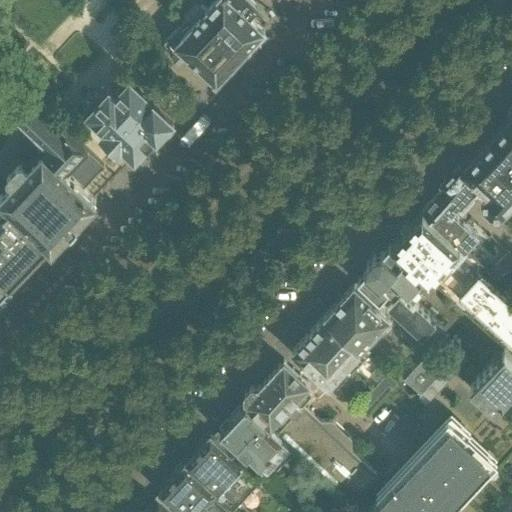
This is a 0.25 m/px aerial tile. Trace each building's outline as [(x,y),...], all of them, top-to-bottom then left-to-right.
[(215,79),(214,79),(216,81),(217,79),(231,63),(232,64),(233,62),(248,46),(206,8),(201,4),(200,3),(199,3),(196,0),(182,16),(185,19),(169,37),(168,36),(164,41),(181,65),(189,55),(214,78),(215,79)] [(213,0),(206,8),(248,46),(249,45),(264,29),(265,28),(250,14),(259,4),(255,0),(213,0)] [(122,142),(134,154),(135,155),(155,132),(157,133),(161,129),(163,132),(169,131),(173,127),(173,121),(171,118),(174,115),(153,95),(152,96),(148,93),(151,89),(151,85),(144,78),(139,78),(136,81),(129,75),(115,90),(109,85),(101,94),(96,90),(88,90),(83,96),(84,104),(88,108),(87,109),(104,126),(101,130),(106,135),(113,142),(113,141),(118,146),(122,142)] [(36,84),(47,96),(53,90),(42,78),(36,84)] [(0,196),(3,200),(0,203),(0,208),(42,249),(49,242),(52,245),(52,244),(52,245),(54,243),(68,228),(70,229),(75,229),(82,222),(81,217),(79,216),(94,200),(94,201),(96,198),(95,198),(96,197),(95,196),(94,197),(84,187),(105,165),(64,127),(66,125),(33,95),(16,112),(37,133),(31,139),(40,148),(27,163),(22,158),(18,158),(7,170),(7,174),(12,179),(0,191),(0,196)] [(511,106),(507,112),(511,115),(461,168),(458,165),(449,174),(440,184),(443,187),(421,210),(463,248),(476,235),(451,211),(458,204),(461,207),(471,197),(479,188),(484,192),(482,194),(482,206),(491,213),(502,213),(511,201),(511,106)] [(0,208),(0,276),(11,287),(13,286),(10,283),(42,249),(0,208)] [(390,244),(404,257),(427,279),(441,264),(466,287),(460,294),(511,341),(511,298),(477,267),(466,278),(454,267),(468,252),(463,248),(421,210),(408,225),(405,228),(390,244)] [(402,259),(404,257),(390,244),(382,253),(373,255),(367,261),(365,270),(366,270),(358,280),(383,303),(387,303),(421,335),(430,343),(444,328),(416,301),(423,293),(421,292),(428,284),(402,259)] [(489,271),(499,281),(511,267),(511,255),(508,252),(489,271)] [(0,298),(11,287),(0,276),(0,298)] [(324,315),(360,348),(361,347),(390,316),(356,285),(354,283),(352,284),(353,285),(325,315),(324,315)] [(360,348),(324,315),(323,316),(312,329),(310,330),(307,334),(307,333),(306,335),(295,347),(295,346),(292,349),(294,351),(335,389),(368,354),(361,347),(360,348)] [(495,406),(511,387),(511,356),(504,349),(471,384),(495,406)] [(460,368),(468,359),(460,351),(452,361),(460,368)] [(426,355),(404,380),(420,395),(442,370),(426,355)] [(338,481),(355,496),(377,472),(352,449),(351,437),(332,419),(321,419),(304,403),(312,394),(312,392),(280,363),(259,386),(251,386),(244,393),(245,401),(291,445),(334,486),(338,481)] [(387,372),(356,406),(363,412),(388,385),(392,388),(397,382),(387,372)] [(234,413),(220,427),(265,469),(275,480),(280,475),(274,469),(282,461),(278,458),(291,445),(245,401),(243,403),(240,401),(231,410),(234,413)] [(406,468),(403,472),(368,509),(371,511),(437,511),(445,505),(444,504),(449,500),(487,458),(481,453),(481,452),(456,428),(456,429),(450,423),(409,466),(406,469),(406,468)] [(210,430),(185,456),(234,502),(265,469),(220,427),(220,426),(214,433),(210,430)] [(155,497),(158,500),(171,511),(244,511),(238,505),(234,502),(185,456),(184,458),(181,455),(175,462),(178,465),(158,487),(161,489),(155,497)] [(289,493),(299,503),(304,498),(294,488),(289,493)] [(171,511),(158,500),(157,501),(152,500),(144,508),(144,511),(171,511)] [(241,503),(238,505),(244,511),(249,511),(250,511),(241,503)]
